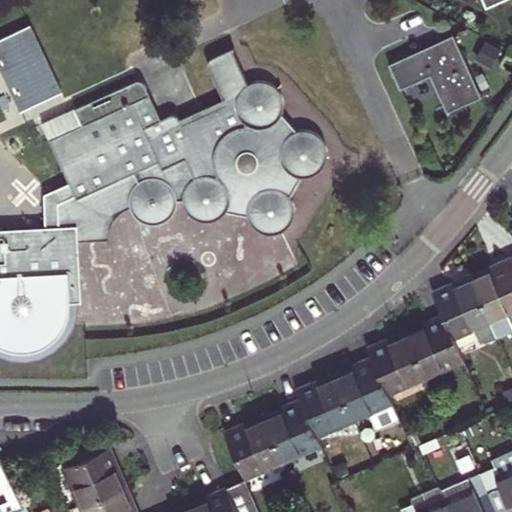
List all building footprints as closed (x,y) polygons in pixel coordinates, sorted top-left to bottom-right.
[(0,41),(0,58),(25,112),(66,94),(34,25),(0,41)] [(447,111),(482,95),(454,33),(437,41),(439,45),(423,52),(422,48),(389,63),(401,87),(431,74),(447,111)] [(439,45),(437,41),(427,45),(422,48),(423,52),(439,45)] [(76,196),(77,198),(135,172),(139,181),(138,181),(135,185),(133,189),(131,194),(131,199),(131,204),(132,206),(133,209),(135,213),(138,217),(142,220),(146,223),(156,224),(165,223),(170,220),(177,213),(180,207),(186,206),(191,213),(194,216),(203,220),(208,220),(217,219),(221,216),(227,210),(248,215),(249,219),(254,227),(258,230),(263,232),(272,234),(281,232),(286,230),(292,223),(296,214),(296,205),(292,194),(302,176),(305,176),(314,175),(318,173),(325,166),(328,161),(329,157),(329,147),(325,139),(319,132),(315,130),(303,128),(297,129),(283,113),(285,103),(285,101),(281,90),(275,83),(266,79),(262,79),(252,81),(250,82),(234,47),(212,57),(208,63),(210,68),(224,98),(179,115),(174,113),(173,113),(162,118),(147,84),(145,81),(142,79),(136,79),(58,115),(61,121),(66,132),(51,138),(70,181),(45,192),(44,223),(0,225),(0,337),(3,339),(19,343),(32,342),(43,337),(47,334),(54,328),(59,316),(65,302),(77,302),(77,242),(78,226),(60,226),(60,203),(76,196)] [(43,122),(51,138),(66,132),(61,121),(58,115),(43,122)] [(121,213),(132,206),(131,204),(131,199),(131,194),(133,189),(135,185),(138,181),(139,181),(135,172),(77,198),(76,196),(60,203),(60,226),(78,226),(77,242),(108,243),(109,232),(113,221),(121,213)] [(511,254),(494,262),(496,267),(473,277),(491,317),(507,310),(508,314),(511,312),(511,254)] [(494,262),(471,273),(473,277),(496,267),(494,262)] [(471,273),(448,283),(449,287),(473,277),(471,273)] [(476,329),(483,343),(499,336),(492,321),(491,317),(473,277),(449,287),(448,283),(432,290),(443,312),(454,338),(476,329)] [(507,310),(491,317),(492,321),(508,314),(507,310)] [(430,323),(407,333),(424,374),(440,366),(442,371),(464,361),(454,338),(443,312),(428,319),(430,323)] [(407,333),(430,323),(428,319),(405,329),(407,333)] [(405,329),(382,339),(383,343),(407,333),(405,329)] [(383,343),(382,339),(367,345),(371,355),(388,394),(410,385),(408,380),(424,374),(407,333),(383,343)] [(359,365),(336,376),(352,416),(368,409),(370,413),(392,404),(388,394),(371,355),(357,361),(359,365)] [(359,365),(357,361),(334,371),(336,376),(359,365)] [(440,366),(424,374),(426,378),(442,371),(440,366)] [(336,376),(334,371),(310,382),(312,386),(336,376)] [(424,374),(408,380),(410,385),(426,378),(424,374)] [(352,416),(336,376),(312,386),(310,382),(296,388),(300,396),(317,436),(337,427),(336,423),(352,416)] [(286,403),(287,407),(264,417),(282,457),(298,451),(300,454),(320,446),(317,436),(300,396),(286,403)] [(287,407),(286,403),(262,413),(264,417),(287,407)] [(368,409),(352,416),(354,420),(370,413),(368,409)] [(262,413),(239,423),(241,428),(264,417),(262,413)] [(352,416),(336,423),(337,427),(354,420),(352,416)] [(239,423),(225,429),(247,478),(268,468),(266,464),(282,457),(264,417),(241,428),(239,423)] [(111,445),(62,467),(72,488),(76,487),(83,503),(123,485),(114,462),(117,460),(111,445)] [(298,451),(282,457),(284,462),(300,454),(298,451)] [(0,453),(0,511),(6,511),(25,503),(0,454),(0,453)] [(282,457),(266,464),(268,468),(284,462),(282,457)] [(117,460),(114,462),(123,485),(128,483),(117,460)] [(511,511),(511,470),(499,477),(494,467),(481,473),(499,511),(511,511)] [(499,511),(481,473),(441,490),(451,511),(499,511)] [(138,507),(128,483),(123,485),(134,508),(138,507)] [(140,511),(138,507),(134,508),(123,485),(83,503),(87,511),(140,511)] [(238,511),(227,485),(212,492),(214,496),(190,506),(192,511),(238,511)] [(411,497),(413,502),(400,508),(401,511),(451,511),(441,490),(438,485),(411,497)] [(83,503),(76,487),(72,488),(79,504),(83,503)] [(212,492),(188,502),(190,506),(214,496),(212,492)] [(188,502),(165,511),(176,511),(190,506),(188,502)] [(79,504),(82,511),(87,511),(83,503),(79,504)]
